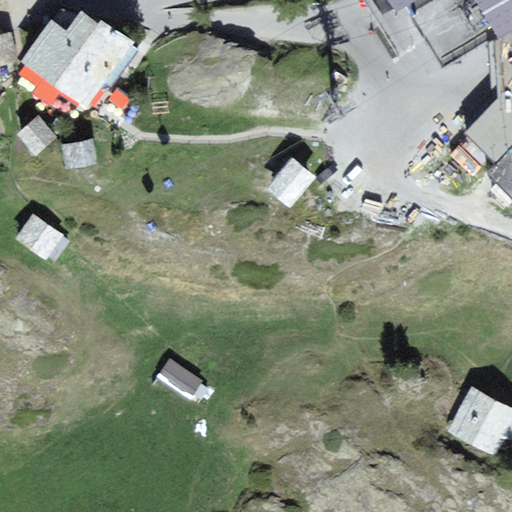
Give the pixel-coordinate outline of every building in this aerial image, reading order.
[(511,0),(372,0),(389,29),(439,0),(449,0),(478,50),(483,119),(452,149),(479,178),(471,188),(511,233),(511,0)] [(45,26),(18,66),(87,115),(133,53),(89,21),(83,26),(64,13),(53,31),(45,26)] [(10,34),(0,36),(0,61),(15,57),(10,34)] [(18,131),(34,150),(55,134),(39,114),(18,131)] [(91,136),(63,139),(65,164),(93,161),(91,136)] [(293,147),(267,180),(291,199),(317,167),(293,147)] [(63,234),(33,212),(17,235),(46,256),(63,234)] [(200,380),(170,359),(157,378),(187,398),(200,380)] [(510,412),(461,388),(440,432),(489,455),(510,412)]
